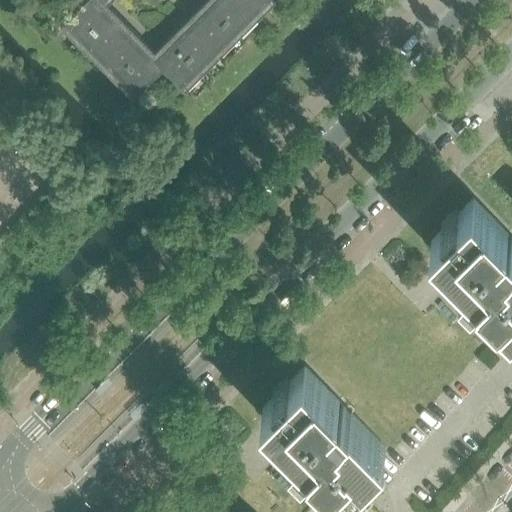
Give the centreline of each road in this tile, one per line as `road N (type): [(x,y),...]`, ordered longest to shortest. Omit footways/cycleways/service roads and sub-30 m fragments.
road 1 (secondary): [(445,25),(0,463)]
road 2 (secondary): [(56,511),(490,74)]
